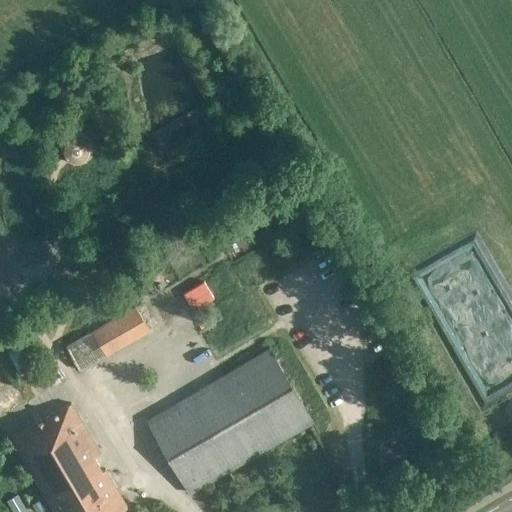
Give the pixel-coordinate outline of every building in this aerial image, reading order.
[(135,306),(93,331),(66,347),(80,370),(149,330),(135,306)] [(268,349),(147,420),(189,493),(311,421),(268,349)] [(140,412),(160,405),(157,397),(138,404),(140,412)] [(71,403),(10,438),(53,511),(116,511),(127,506),(105,469),(102,471),(93,456),(100,452),(71,403)] [(26,511),(19,499),(9,505),(12,511),(26,511)]
